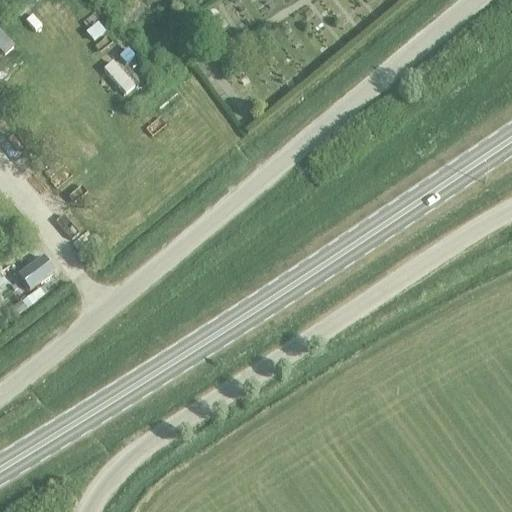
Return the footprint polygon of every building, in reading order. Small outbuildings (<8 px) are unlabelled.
[(100,0),(129,34),(151,15),(137,0),(100,0)] [(47,1),(40,6),(45,13),(52,7),(47,1)] [(170,53),(161,58),(169,70),(178,64),(181,70),(191,64),(193,63),(200,57),(183,32),(175,38),(165,46),(170,53)] [(51,275),(49,273),(40,260),(15,279),(27,294),(51,275)] [(43,288),(30,298),(35,304),(48,295),(43,288)] [(30,298),(22,304),(27,311),(35,304),(30,298)] [(18,305),(9,312),(15,320),(24,313),(18,305)]
